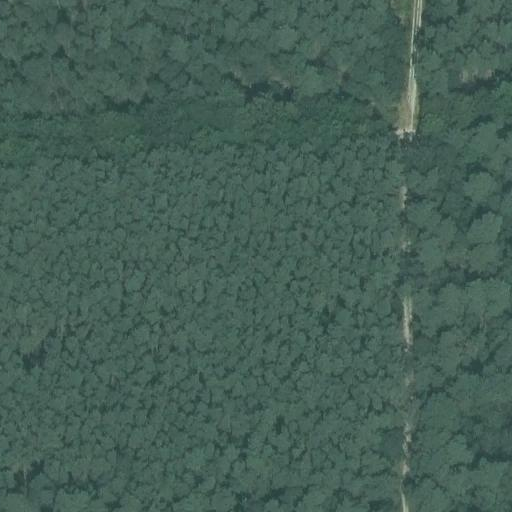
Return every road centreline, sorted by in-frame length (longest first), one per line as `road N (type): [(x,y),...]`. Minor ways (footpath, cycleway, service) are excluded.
road 1 (unknown): [(0,190),(511,158)]
road 2 (track): [(408,136),(0,162)]
road 3 (track): [(407,511),(408,136)]
road 4 (track): [(406,0),(408,136)]
